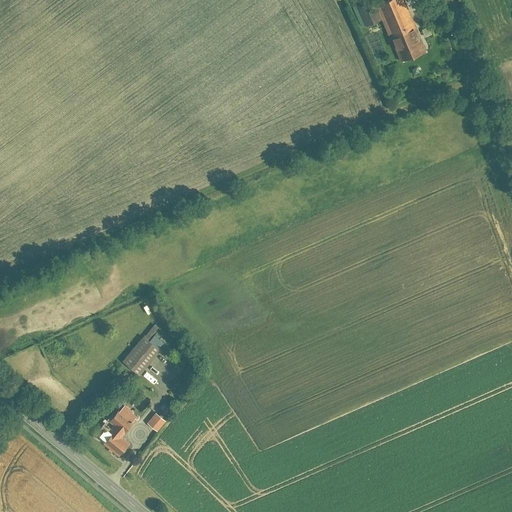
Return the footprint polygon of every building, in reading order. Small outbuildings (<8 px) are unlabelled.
[(399,0),(393,0),(379,5),(393,38),(411,31),(399,0)] [(371,2),(356,8),(364,29),(378,24),(371,2)] [(393,38),(390,39),(399,63),(425,53),(416,29),(411,31),(393,38)] [(121,362),(139,375),(159,349),(141,336),(121,362)] [(136,415),(123,404),(117,411),(114,409),(107,418),(113,423),(123,431),(136,415)] [(166,421),(155,411),(146,422),(157,431),(166,421)] [(110,432),(101,442),(119,456),(130,443),(120,435),(123,431),(113,423),(108,430),(110,432)]
